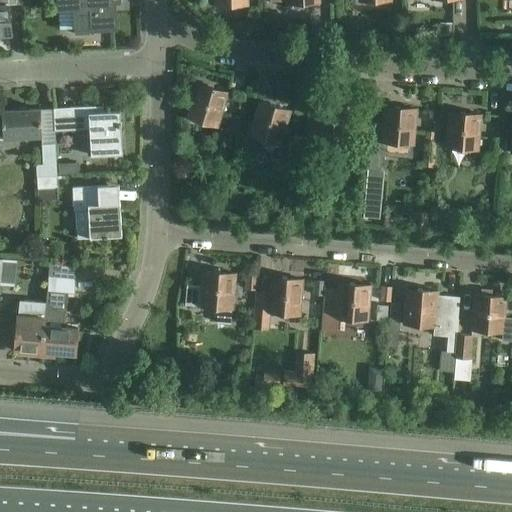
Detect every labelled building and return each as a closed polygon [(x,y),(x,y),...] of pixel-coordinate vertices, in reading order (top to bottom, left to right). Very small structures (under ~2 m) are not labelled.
[(10,6),(21,5),(22,5),(21,0),(0,0),(0,36),(12,35),(10,6)] [(58,0),(59,10),(75,10),(76,35),(84,35),(84,34),(96,34),(96,31),(118,30),(117,11),(123,11),(122,3),(121,3),(120,0),(58,0)] [(198,84),(188,118),(217,127),(227,93),(198,84)] [(320,101),(319,113),(309,112),(305,154),(320,155),(321,137),(348,139),(351,104),(320,101)] [(280,145),(290,111),(260,102),(250,136),(280,145)] [(104,106),(70,108),(54,109),(55,131),(90,130),(92,156),(123,154),(121,112),(104,113),(104,106)] [(416,109),(385,106),(381,142),(370,141),(367,169),(379,170),(381,155),(401,157),(402,145),(413,145),(416,109)] [(0,139),(43,137),(41,111),(41,110),(2,113),(2,123),(0,123),(0,139)] [(478,151),(481,117),(481,115),(449,112),(446,148),(478,151)] [(238,134),(242,121),(232,118),(228,131),(238,134)] [(369,142),(370,128),(360,128),(359,141),(369,142)] [(434,148),(436,134),(425,133),(425,147),(434,148)] [(301,152),(305,138),(295,136),(291,149),(301,152)] [(499,153),(500,139),(490,138),(489,152),(499,153)] [(58,177),(57,160),(55,146),(42,146),(43,166),(35,167),(36,179),(58,177)] [(366,183),(363,216),(379,218),(382,184),(378,183),(379,170),(367,169),(366,183)] [(58,189),(58,177),(36,179),(37,190),(58,189)] [(122,238),(119,186),(73,188),(74,212),(77,212),(78,239),(90,239),(122,238)] [(214,227),(224,227),(225,217),(214,216),(214,227)] [(0,286),(14,288),(16,261),(2,260),(0,282),(0,286)] [(75,280),(75,268),(76,266),(49,264),(49,278),(47,291),(68,293),(75,294),(75,280)] [(185,307),(197,308),(217,310),(216,323),(230,325),(235,275),(204,272),(202,287),(187,285),(185,307)] [(255,291),(256,277),(246,276),(245,290),(255,291)] [(300,317),(303,280),(272,278),(271,294),(257,293),(254,329),(268,330),(269,314),(300,317)] [(324,297),(325,283),(314,282),(313,296),(324,297)] [(324,294),(321,334),(336,335),(337,319),(368,321),(371,286),(340,284),(339,295),(324,294)] [(392,302),(393,289),(382,288),(381,301),(392,302)] [(456,335),(459,298),(438,296),(438,292),(407,290),(404,326),(434,328),(434,336),(448,337),(447,352),(455,353),(456,335)] [(44,326),(41,356),(55,357),(55,353),(76,355),(78,329),(65,328),(68,293),(47,291),(44,326)] [(506,298),(491,297),(492,291),(485,291),(484,296),(475,295),(471,332),(503,334),(502,342),(511,342),(511,318),(504,318),(506,298)] [(398,347),(402,303),(392,302),(388,346),(398,347)] [(41,356),(44,326),(45,311),(34,310),(33,318),(19,316),(18,324),(17,324),(15,350),(19,351),(19,354),(41,356)] [(469,360),(471,343),(471,336),(456,335),(455,353),(454,358),(469,360)] [(454,371),(454,358),(455,353),(447,352),(443,352),(442,370),(454,371)] [(293,364),(291,389),(281,389),(280,401),(311,402),(313,365),(293,364)]
